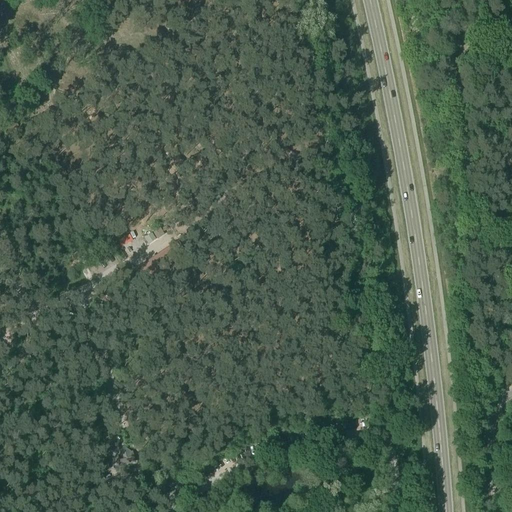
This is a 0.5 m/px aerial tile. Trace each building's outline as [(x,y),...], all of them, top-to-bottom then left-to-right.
[(18,137),(6,142),(9,149),(21,144),(18,137)] [(161,230),(153,235),(158,243),(166,238),(161,230)] [(145,238),(147,246),(156,243),(154,235),(145,238)] [(202,238),(192,243),(195,250),(205,244),(202,238)] [(149,266),(157,280),(183,266),(175,252),(149,266)] [(0,307),(0,313),(0,315),(9,310),(7,304),(0,307)] [(17,320),(8,325),(11,331),(20,326),(17,320)] [(28,342),(18,348),(24,356),(34,351),(28,342)] [(8,357),(0,361),(0,364),(5,371),(14,366),(8,357)] [(379,362),(371,363),(373,376),(380,375),(379,362)] [(119,467),(133,463),(129,451),(121,452),(121,455),(116,456),(119,467)] [(97,473),(111,469),(108,459),(94,462),(97,473)]
